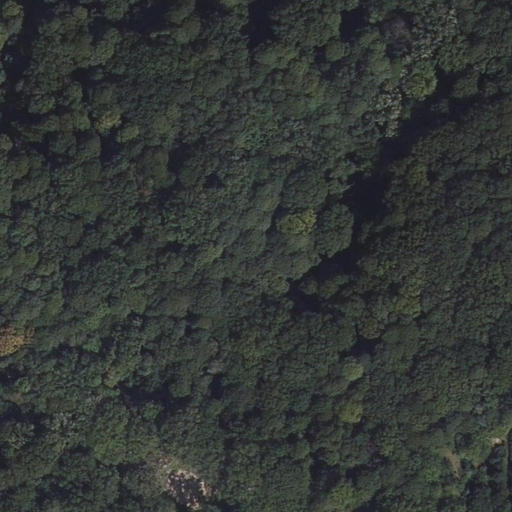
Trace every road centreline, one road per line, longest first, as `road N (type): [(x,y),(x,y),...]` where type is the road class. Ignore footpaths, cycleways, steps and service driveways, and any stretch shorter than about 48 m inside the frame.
road 1 (track): [(177,482),(0,195)]
road 2 (track): [(0,386),(177,482)]
road 3 (track): [(0,452),(177,482)]
road 4 (track): [(177,482),(325,511)]
